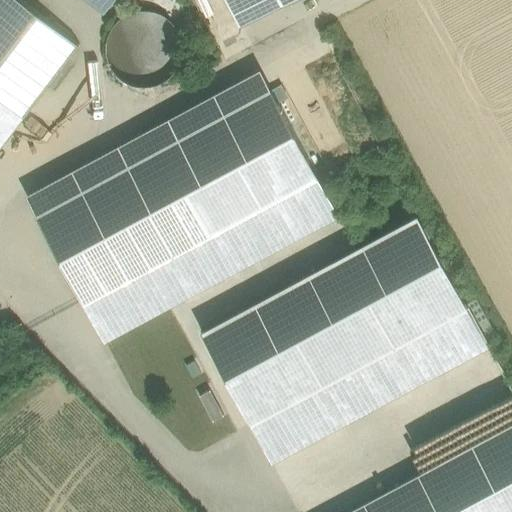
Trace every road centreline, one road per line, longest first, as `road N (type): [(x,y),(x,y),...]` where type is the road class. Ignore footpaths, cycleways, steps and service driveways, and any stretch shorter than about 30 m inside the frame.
road 1 (track): [(351,0),(0,185)]
road 2 (track): [(58,0),(88,27),(66,150)]
